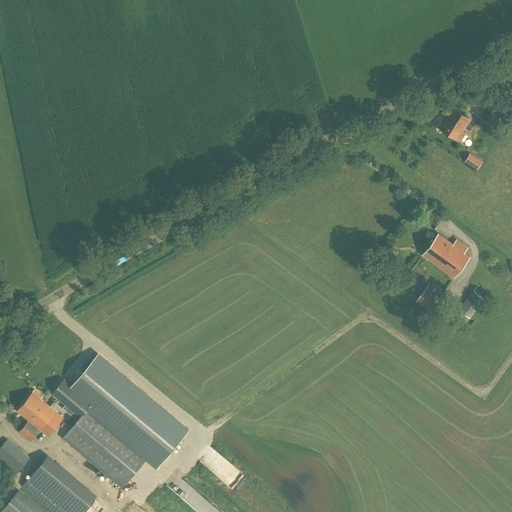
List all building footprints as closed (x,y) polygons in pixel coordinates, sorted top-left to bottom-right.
[(492,84),(502,89),(505,80),(495,76),(492,84)] [(481,116),(496,126),(510,104),(495,94),(481,116)] [(440,128),(457,139),(470,118),(453,107),(440,128)] [(470,153),(464,161),(477,169),(482,161),(470,153)] [(438,232),(421,255),(454,278),(470,256),(438,232)] [(416,301),(429,311),(442,293),(429,283),(416,301)] [(458,309),(470,318),(485,298),(473,289),(458,309)] [(98,352),(71,384),(64,378),(51,393),(65,404),(63,407),(67,411),(71,414),(73,411),(82,418),(67,437),(124,485),(145,460),(155,468),(189,428),(98,352)] [(41,398),(43,395),(35,388),(17,410),(29,420),(19,432),(30,441),(40,429),(48,436),(64,417),(41,398)] [(8,438),(0,447),(0,461),(15,474),(30,457),(8,438)] [(22,486),(53,511),(82,511),(96,496),(47,455),(22,486)] [(45,511),(19,490),(1,511),(45,511)]
